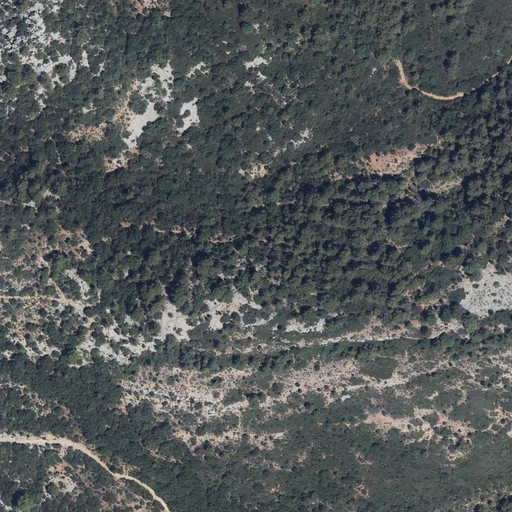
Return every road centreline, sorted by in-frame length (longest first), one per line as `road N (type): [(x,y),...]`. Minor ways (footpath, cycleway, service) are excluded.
road 1 (track): [(511,58),(481,87),(440,98),(420,91),(365,22),(367,0)]
road 2 (track): [(0,438),(78,449),(169,511)]
